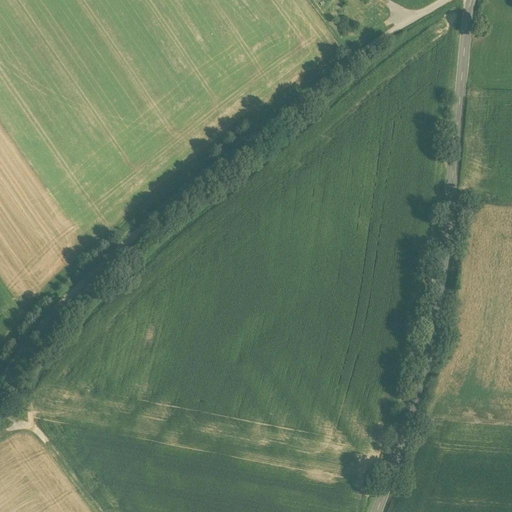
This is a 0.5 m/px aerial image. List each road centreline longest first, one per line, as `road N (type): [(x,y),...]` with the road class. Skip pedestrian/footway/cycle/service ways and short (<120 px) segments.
road 1 (track): [(450,0),(348,59),(189,185),(82,282),(0,379)]
road 2 (secondary): [(471,0),(430,332),(377,511)]
road 3 (track): [(0,379),(97,511)]
